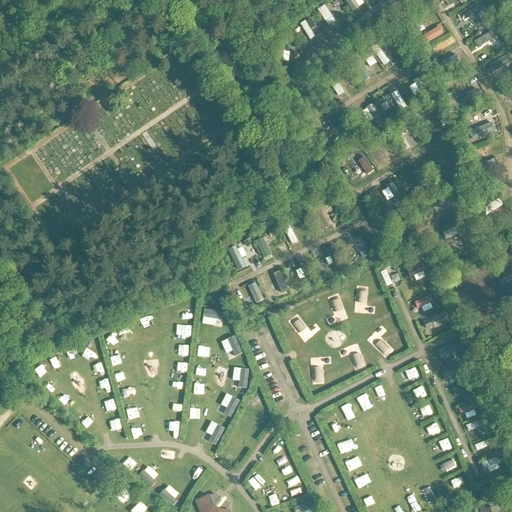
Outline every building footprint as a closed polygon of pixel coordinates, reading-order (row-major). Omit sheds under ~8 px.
[(349,0),(356,12),(364,8),(360,0),(349,0)] [(462,20),(484,11),(480,3),(459,13),(462,20)] [(487,17),(482,21),(486,27),(491,23),(487,17)] [(423,36),(428,45),(448,33),(443,24),(423,36)] [(483,49),(499,37),(493,29),(477,41),(483,49)] [(415,30),(410,33),(414,39),(419,35),(415,30)] [(505,38),(500,42),(503,48),(509,44),(505,38)] [(511,53),(491,64),(495,72),(511,63),(511,53)] [(363,82),(370,78),(362,67),(369,62),(365,55),(351,64),(363,82)] [(463,63),(458,56),(443,65),(447,72),(463,63)] [(346,69),(341,73),(344,78),(349,74),(346,69)] [(450,87),(446,90),(450,95),(454,92),(450,87)] [(210,93),(213,98),(220,93),(217,88),(210,93)] [(459,97),(463,106),(484,97),(480,88),(459,97)] [(385,105),(390,116),(409,106),(401,90),(388,96),(391,102),(385,105)] [(412,107),(418,103),(414,98),(408,101),(412,107)] [(370,132),(384,122),(372,104),(366,108),(374,120),(366,125),(370,132)] [(437,105),(432,109),(435,114),(440,110),(437,105)] [(428,137),(435,133),(424,115),(417,119),(428,137)] [(343,123),(349,137),(358,134),(352,119),(343,123)] [(470,119),(463,121),(466,127),(472,125),(470,119)] [(411,121),(406,125),(409,130),(414,126),(411,121)] [(497,123),(478,128),(481,137),(500,132),(497,123)] [(388,137),(382,142),(386,147),(392,142),(388,137)] [(379,169),(385,164),(378,153),(385,148),(380,141),(367,150),(379,169)] [(370,176),(378,171),(364,150),(356,154),(370,176)] [(445,152),(439,156),(451,174),(458,170),(445,152)] [(473,152),(467,155),(470,160),(476,157),(473,152)] [(350,162),(345,165),(348,170),(353,167),(350,162)] [(424,189),(432,185),(422,168),(415,173),(424,189)] [(390,201),(396,197),(400,205),(407,201),(397,183),(384,190),(390,201)] [(455,197),(435,206),(439,213),(458,204),(455,197)] [(457,210),(451,213),(454,219),(460,216),(457,210)] [(448,239),(468,232),(464,224),(445,231),(448,239)] [(55,245),(63,240),(57,231),(49,236),(55,245)] [(256,237),(267,259),(275,255),(264,233),(256,237)] [(365,257),(372,254),(364,235),(357,238),(365,257)] [(284,237),(273,243),(279,255),(290,249),(284,237)] [(471,241),(465,244),(468,250),(474,247),(471,241)] [(241,271),(250,267),(240,245),(231,249),(241,271)] [(334,269),(345,264),(337,245),(326,250),(334,269)] [(308,261),(299,265),(308,284),(316,280),(308,261)] [(413,277),(417,276),(419,281),(428,277),(426,271),(429,270),(426,263),(410,269),(413,277)] [(389,269),(384,271),(389,285),(401,281),(399,273),(391,275),(389,269)] [(279,274),(287,293),(293,290),(285,271),(279,274)] [(433,282),(427,285),(430,291),(436,287),(433,282)] [(251,286),(258,303),(266,300),(259,283),(251,286)] [(351,290),(340,293),(341,299),(353,295),(351,290)] [(435,301),(441,298),(439,292),(433,295),(435,301)] [(323,299),(328,314),(338,310),(333,296),(323,299)] [(373,306),(377,315),(391,309),(387,300),(373,306)] [(245,306),(238,309),(241,314),(247,311),(245,306)] [(208,309),(207,317),(226,319),(227,311),(208,309)] [(292,328),(299,322),(289,312),(283,319),(292,328)] [(451,322),(446,312),(430,319),(423,322),(427,330),(433,327),(434,330),(451,322)] [(386,330),(397,327),(395,319),(384,322),(386,330)] [(403,335),(389,342),(393,350),(407,343),(403,335)] [(231,339),(238,357),(246,353),(239,336),(231,339)] [(441,352),(445,360),(460,353),(456,345),(441,352)] [(315,359),(312,349),(297,354),(300,364),(315,359)] [(304,372),(309,382),(320,376),(316,366),(304,372)] [(242,387),(250,389),(253,370),(245,368),(242,387)] [(335,387),(343,383),(336,369),(328,373),(335,387)] [(458,397),(473,390),(470,382),(455,389),(458,397)] [(375,390),(382,402),(392,396),(384,384),(375,390)] [(415,390),(419,399),(431,394),(427,385),(415,390)] [(236,396),(227,413),(235,417),(244,401),(236,396)] [(436,401),(420,407),(424,418),(440,412),(436,401)] [(462,407),(465,415),(481,410),(478,402),(462,407)] [(354,403),(343,407),(348,418),(359,413),(354,403)] [(326,415),(332,424),(342,419),(336,409),(326,415)] [(471,432),(486,425),(484,418),(468,425),(471,432)] [(21,433),(30,425),(24,419),(16,427),(21,433)] [(212,440),(220,444),(229,428),(221,423),(212,440)] [(37,431),(29,440),(35,446),(44,437),(37,431)] [(491,438),(477,445),(480,451),(494,445),(491,438)] [(438,442),(440,451),(454,448),(452,439),(438,442)] [(49,458),(57,449),(50,443),(42,452),(49,458)] [(447,460),(452,471),(463,466),(458,455),(447,460)] [(484,463),(487,469),(504,462),(502,455),(484,463)] [(64,456),(55,464),(62,471),(70,463),(64,456)] [(153,486),(162,475),(151,465),(142,475),(153,486)] [(70,479),(77,484),(84,474),(76,469),(70,479)] [(83,490),(90,496),(98,488),(91,482),(83,490)] [(172,506),(183,494),(172,483),(161,495),(172,506)] [(120,496),(127,502),(135,493),(128,487),(120,496)] [(436,492),(426,496),(430,506),(440,502),(436,492)] [(220,498),(216,494),(195,502),(199,511),(229,511),(230,505),(225,501),(226,500),(221,496),(220,498)] [(134,510),(135,511),(145,511),(150,508),(143,501),(134,510)] [(317,511),(314,501),(297,505),(298,511),(317,511)]
